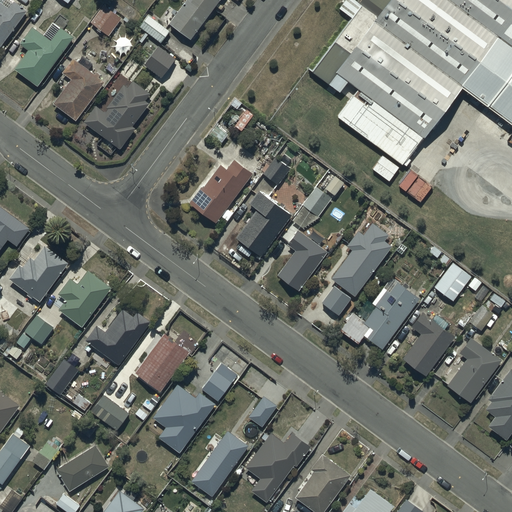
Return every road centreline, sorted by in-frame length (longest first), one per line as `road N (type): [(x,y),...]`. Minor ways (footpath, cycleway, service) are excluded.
road 1 (unclassified): [(112,217),(506,511)]
road 2 (residential): [(112,217),(274,0)]
road 3 (unclassified): [(0,126),(112,217)]
